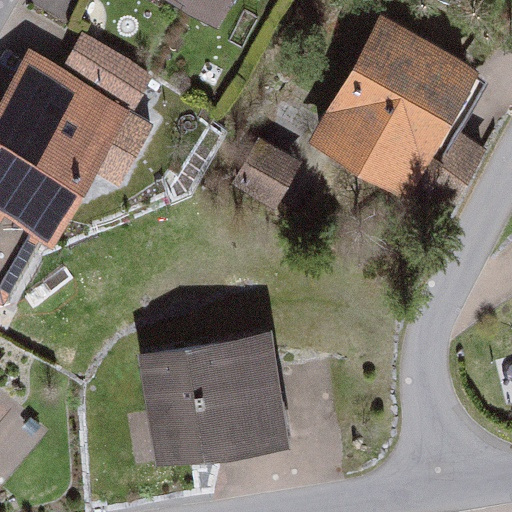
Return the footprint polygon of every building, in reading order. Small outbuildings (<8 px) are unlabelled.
[(140,0),(184,21),(194,0),(140,0)] [(445,78),(354,29),(287,150),(424,225),(466,149),(420,123),(445,78)] [(3,46),(0,50),(0,241),(105,73),(55,42),(39,68),(3,46)] [(511,269),(503,272),(511,306),(511,269)] [(271,326),(143,344),(158,454),(286,436),(271,326)] [(0,467),(6,473),(40,438),(18,416),(0,433),(0,467)]
